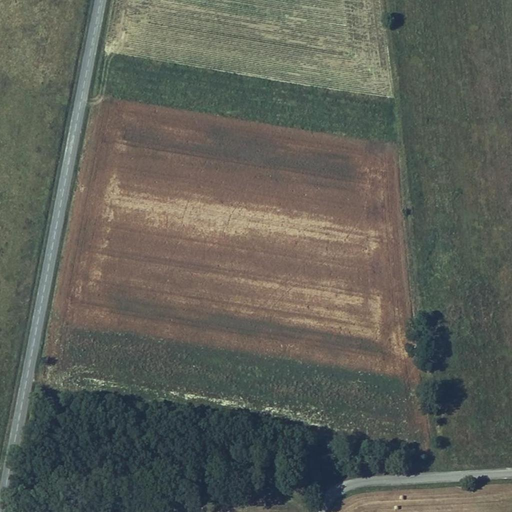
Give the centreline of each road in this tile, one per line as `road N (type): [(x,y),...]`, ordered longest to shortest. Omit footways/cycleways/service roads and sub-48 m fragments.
road 1 (tertiary): [(99,0),(0,497)]
road 2 (unclassified): [(323,511),(331,493),(351,483),(511,472)]
